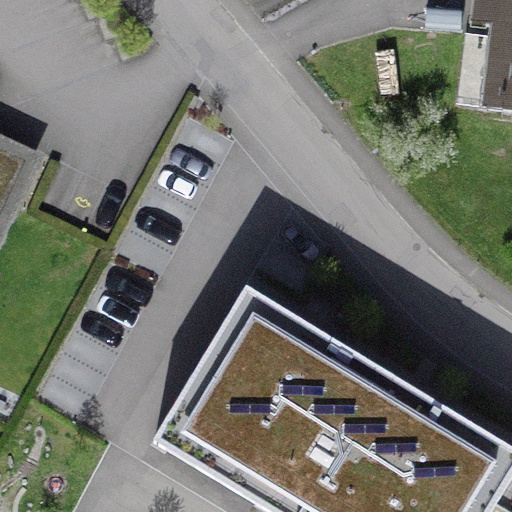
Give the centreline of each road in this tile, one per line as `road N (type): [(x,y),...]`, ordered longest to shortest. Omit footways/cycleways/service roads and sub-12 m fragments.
road 1 (residential): [(180,0),(353,203),(511,344)]
road 2 (unknown): [(0,34),(69,86),(99,93),(142,77),(201,25)]
